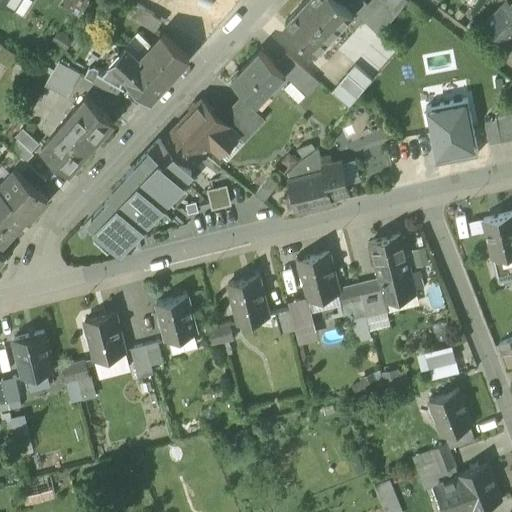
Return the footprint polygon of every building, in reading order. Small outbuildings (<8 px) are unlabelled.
[(14,0),(11,6),(23,13),(31,0),(14,0)] [(150,0),(192,25),(207,0),(150,0)] [(353,11),(341,0),(305,0),(297,9),(297,10),(286,22),(316,51),(353,11)] [(369,0),(368,2),(365,0),(342,0),(370,26),(388,7),(389,6),(382,0),(369,0)] [(388,7),(396,14),(406,0),(382,0),(389,6),(388,7)] [(511,35),(511,0),(506,0),(485,24),(505,43),(511,35)] [(136,4),(129,17),(155,32),(162,21),(164,22),(166,21),(136,4)] [(396,14),(388,7),(370,26),(378,33),(396,14)] [(50,41),(65,52),(73,41),(58,30),(50,41)] [(152,44),(138,31),(126,44),(140,57),(152,44)] [(152,44),(140,57),(167,82),(190,58),(163,33),(152,44)] [(151,100),(167,82),(140,57),(126,44),(109,63),(110,63),(103,70),(121,81),(124,77),(125,76),(151,100)] [(232,79),(257,102),(284,74),(284,73),(275,64),(260,50),(232,79)] [(291,81),(306,95),(319,81),(286,52),(275,64),(284,73),(284,74),(291,81)] [(43,89),(64,101),(80,74),(59,62),(43,89)] [(349,106),(350,106),(373,79),(355,64),(332,91),(349,106)] [(84,76),(116,94),(123,82),(121,81),(103,70),(99,68),(98,69),(94,66),(94,67),(90,68),(89,68),(84,76)] [(306,95),(291,81),(284,88),(298,102),(306,95)] [(42,147),(70,172),(115,120),(86,96),(42,147)] [(236,133),(245,142),(266,119),(241,96),(221,117),(236,132),(236,133)] [(172,130),(202,154),(211,145),(218,152),(236,133),(236,132),(221,117),(202,99),(199,102),(194,101),(189,107),(190,112),(172,130)] [(426,107),(437,162),(478,154),(468,99),(426,107)] [(496,119),(500,141),(511,138),(511,113),(495,117),(496,119)] [(485,122),(489,143),(500,141),(496,119),(485,122)] [(15,136),(18,138),(32,151),(40,143),(23,128),(15,136)] [(192,165),(202,154),(172,130),(164,139),(192,165)] [(34,153),(32,151),(18,138),(10,146),(26,161),(34,153)] [(192,165),(164,139),(162,141),(159,139),(150,148),(182,177),(192,166),(192,165)] [(182,177),(150,148),(130,170),(162,199),(182,177)] [(287,172),(290,179),(322,171),(321,166),(322,165),(319,148),(298,161),(288,172),(287,172)] [(355,159),(341,163),(347,184),(360,181),(355,159)] [(341,161),(322,165),(321,166),(322,171),(290,179),(288,179),(296,212),(331,203),(330,198),(349,193),(347,184),(341,163),(341,161)] [(21,173),(39,189),(46,180),(29,164),(21,173)] [(16,168),(0,185),(0,187),(29,214),(31,216),(48,197),(39,189),(21,173),(16,168)] [(162,199),(130,170),(110,191),(109,192),(112,195),(113,194),(141,221),(162,199)] [(255,195),(264,202),(279,184),(269,176),(255,195)] [(226,186),(208,191),(213,208),(230,204),(226,186)] [(0,219),(12,231),(29,214),(0,187),(0,219)] [(141,221),(113,194),(112,195),(92,216),(121,243),(141,221)] [(511,211),(484,218),(493,257),(511,252),(511,211)] [(99,224),(92,218),(83,226),(90,233),(99,224)] [(0,244),(12,231),(0,219),(0,244)] [(380,279),(411,272),(401,234),(371,242),(380,279)] [(427,246),(416,246),(416,263),(427,264),(427,246)] [(299,260),(308,297),(338,290),(339,290),(339,289),(329,252),(299,260)] [(511,252),(493,257),(499,281),(511,277),(511,252)] [(415,290),(411,272),(380,279),(385,297),(415,290)] [(229,284),(238,322),(269,314),(259,277),(229,284)] [(380,279),(359,284),(367,314),(388,309),(385,297),(380,279)] [(345,320),(367,314),(359,284),(339,289),(339,290),(338,290),(345,320)] [(157,302),(167,340),(197,332),(187,295),(157,302)] [(276,311),(281,332),(294,329),(289,308),(276,311)] [(85,320),(95,357),(125,350),(115,313),(85,320)] [(229,323),(217,326),(221,342),(233,339),(229,323)] [(210,345),(221,342),(217,326),(206,329),(210,345)] [(13,338),(23,376),(26,375),(47,369),(54,368),(44,331),(13,338)] [(511,338),(499,343),(504,355),(511,352),(511,338)] [(157,342),(146,345),(151,365),(162,363),(157,342)] [(421,351),(428,378),(460,370),(453,342),(421,351)] [(153,374),(151,365),(146,345),(125,350),(130,370),(133,379),(153,374)] [(125,350),(95,357),(100,377),(130,370),(125,350)] [(85,359),(74,362),(78,378),(90,375),(85,359)] [(66,381),(78,378),(74,362),(62,365),(66,381)] [(47,369),(26,375),(31,390),(51,385),(47,369)] [(78,378),(83,399),(95,397),(90,375),(78,378)] [(15,377),(2,380),(8,401),(20,399),(15,377)] [(83,399),(78,378),(66,381),(71,402),(83,399)] [(429,399),(443,435),(472,424),(459,388),(429,399)] [(16,435),(29,432),(25,414),(11,417),(16,435)] [(443,435),(449,449),(478,437),(472,424),(443,435)] [(29,432),(16,435),(20,452),(34,449),(29,432)] [(417,467),(422,479),(455,466),(457,465),(452,454),(417,467)] [(446,511),(468,511),(473,510),(502,499),(488,462),(458,473),(455,466),(422,479),(426,489),(436,485),(446,511)] [(375,487),(384,511),(401,511),(390,481),(375,487)]
